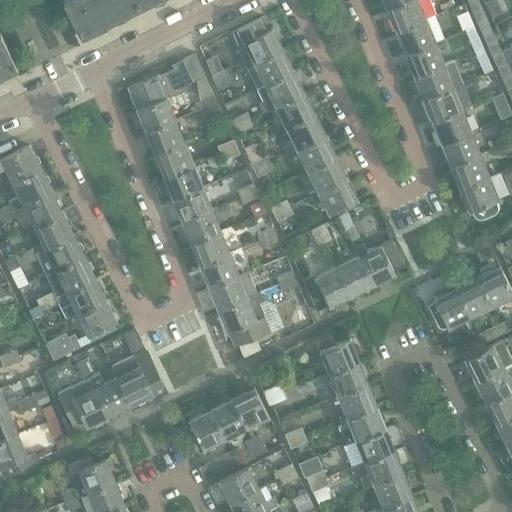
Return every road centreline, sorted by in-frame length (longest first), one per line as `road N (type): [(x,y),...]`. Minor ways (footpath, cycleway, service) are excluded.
road 1 (residential): [(97,70),(188,300),(144,322),(33,103)]
road 2 (residential): [(290,0),(388,197),(426,181),(354,0)]
road 3 (residential): [(444,511),(388,375),(436,354),(507,511)]
road 4 (residential): [(97,70),(241,0)]
